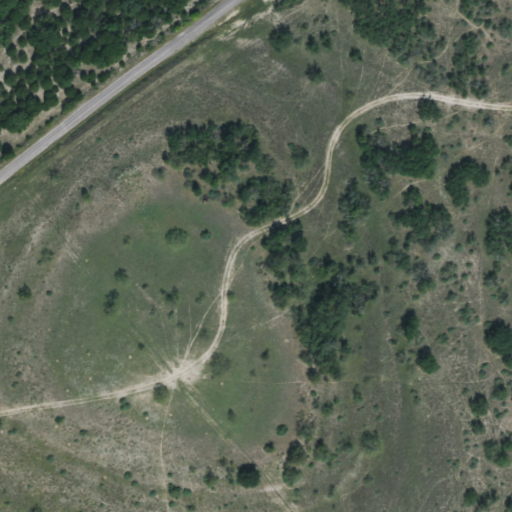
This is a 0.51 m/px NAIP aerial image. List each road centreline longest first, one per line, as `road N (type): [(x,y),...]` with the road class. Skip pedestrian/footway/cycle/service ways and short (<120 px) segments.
road 1 (residential): [(0,407),(147,361),(216,241),(310,196),(375,116),(511,111)]
road 2 (residential): [(0,197),(246,0)]
